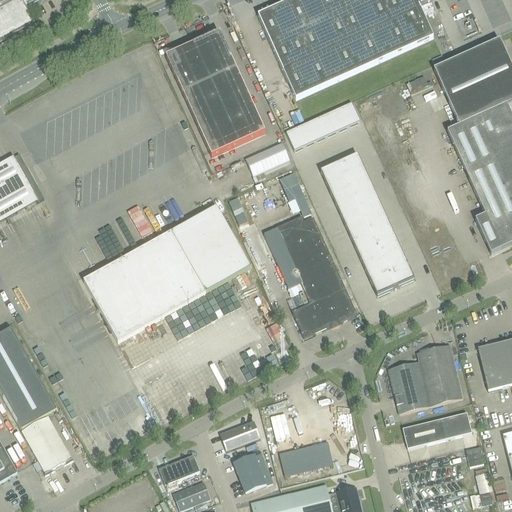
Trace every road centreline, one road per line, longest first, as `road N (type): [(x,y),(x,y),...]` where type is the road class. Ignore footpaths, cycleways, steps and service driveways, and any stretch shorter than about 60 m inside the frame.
road 1 (unknown): [(416,116),(471,242),(497,265),(511,294)]
road 2 (unknown): [(327,363),(297,328),(284,272),(251,206)]
road 3 (unclassified): [(351,352),(511,280)]
road 4 (unclassified): [(45,511),(197,426)]
road 5 (unclassified): [(197,426),(351,352)]
road 6 (unclassified): [(391,511),(351,352)]
road 7 (tertiary): [(0,89),(115,30)]
